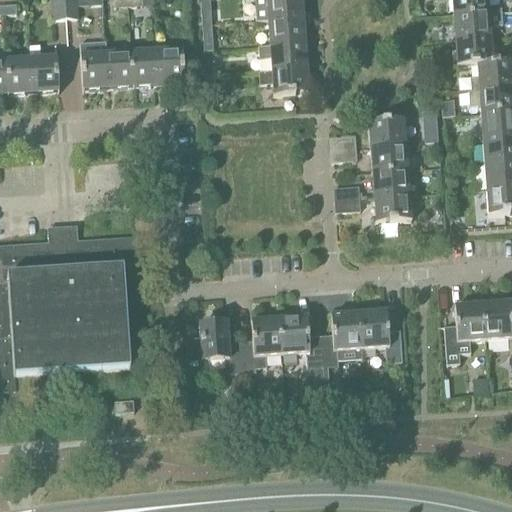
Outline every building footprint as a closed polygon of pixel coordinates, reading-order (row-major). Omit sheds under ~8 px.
[(53,23),(64,23),(62,0),(61,0),(52,1),(53,23)] [(62,0),(64,23),(80,22),(78,0),(62,0)] [(114,11),(126,11),(125,0),(122,0),(114,0),(114,11)] [(125,0),(126,11),(143,10),(142,0),(125,0)] [(162,0),(163,9),(177,8),(176,0),(162,0)] [(266,27),(303,25),(300,0),(288,0),(254,2),(256,25),(266,25),(266,27)] [(449,0),(451,21),(487,19),(485,0),(449,0)] [(200,32),(208,31),(206,6),(199,6),(200,32)] [(0,8),(0,14),(0,19),(13,18),(12,8),(0,8)] [(453,46),(489,44),(487,19),(451,21),(453,46)] [(268,52),(304,50),(303,25),(266,27),(268,52)] [(208,31),(200,32),(202,57),(209,57),(208,31)] [(491,69),(489,44),(453,46),(455,73),(474,72),(474,71),(491,69)] [(79,62),(81,98),(105,96),(103,60),(102,50),(80,51),(81,62),(79,62)] [(269,78),(306,75),(304,50),(268,52),(269,78)] [(28,54),(29,65),(31,101),(57,100),(54,63),(41,64),(40,53),(28,54)] [(155,57),(157,93),(183,91),(181,55),(155,57)] [(132,95),(157,93),(155,57),(130,58),(132,95)] [(105,96),(132,95),(130,58),(103,60),(105,96)] [(6,103),(31,101),(29,65),(4,66),(6,103)] [(476,95),(511,92),(511,85),(511,67),(491,69),(474,71),(474,72),(476,95)] [(204,82),(213,82),(212,69),(203,70),(204,82)] [(306,75),(269,78),(271,103),(308,101),(306,75)] [(213,82),(204,82),(205,95),(214,94),(213,82)] [(466,83),(446,86),(448,104),(468,101),(466,83)] [(478,120),(511,117),(511,92),(476,95),(478,120)] [(480,146),(511,143),(511,117),(478,120),(480,146)] [(367,154),(404,151),(402,125),(365,128),(367,154)] [(436,137),(425,138),(425,148),(437,147),(436,137)] [(330,157),(355,155),(354,142),(329,144),(330,157)] [(482,171),(511,168),(511,143),(480,146),(482,171)] [(369,179),(406,177),(404,151),(367,154),(369,179)] [(355,155),(330,157),(331,167),(356,165),(355,155)] [(483,196),(511,193),(511,168),(482,171),(483,196)] [(371,204),(408,202),(406,177),(369,179),(371,204)] [(334,207),(360,205),(359,193),(333,195),(334,207)] [(511,193),(483,196),(485,222),(511,219),(511,193)] [(408,202),(371,204),(373,230),(410,228),(408,202)] [(360,205),(334,207),(335,218),(361,216),(360,205)] [(459,237),(460,257),(470,256),(468,236),(459,237)] [(76,248),(76,240),(60,241),(61,241),(47,242),(47,250),(0,252),(0,398),(14,397),(13,384),(130,376),(129,358),(145,357),(137,244),(76,248)] [(509,309),(480,311),(483,346),(507,345),(508,360),(511,360),(511,359),(511,327),(511,328),(510,328),(509,309)] [(454,332),(443,333),(446,365),(446,369),(459,368),(458,358),(469,357),(469,347),(483,346),(480,311),(452,313),(454,332)] [(357,320),(360,357),(388,355),(389,367),(401,366),(399,335),(387,336),(385,318),(357,320)] [(336,358),(360,357),(357,320),(330,322),(331,340),(319,341),(321,371),(327,371),(336,370),(336,358)] [(321,371),(319,341),(307,342),(306,324),(278,326),(281,362),(308,360),(309,372),(321,371)] [(254,364),(281,362),(278,326),(249,328),(251,345),(239,346),(242,378),(255,377),(254,364)] [(188,369),(209,367),(228,366),(229,379),(242,378),(239,346),(227,347),(225,330),(197,332),(198,347),(186,348),(188,369)] [(309,372),(307,372),(308,385),(322,384),(321,371),(309,372)] [(362,395),(341,397),(342,411),(363,410),(362,395)] [(132,405),(114,407),(115,418),(133,417),(132,405)]
